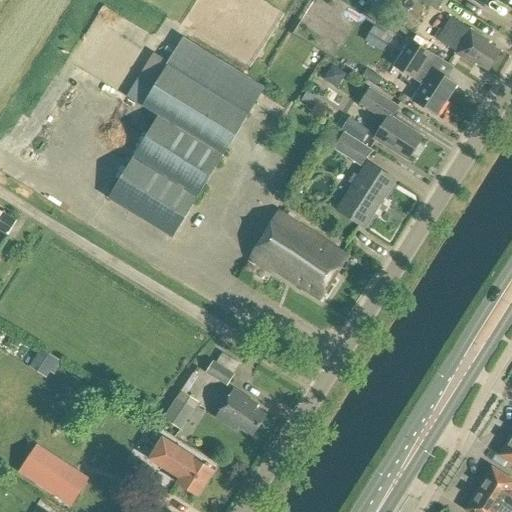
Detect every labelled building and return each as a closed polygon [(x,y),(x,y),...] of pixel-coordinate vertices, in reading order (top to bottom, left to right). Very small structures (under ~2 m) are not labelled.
[(313,46),(341,4),(334,0),(314,0),(292,33),(313,46)] [(417,0),(437,13),(445,0),(417,0)] [(488,72),(500,52),(488,45),(489,42),(451,18),(437,40),(457,52),(455,55),(474,66),(475,64),(488,72)] [(389,34),(383,43),(392,48),(397,40),(389,34)] [(172,240),(265,90),(183,40),(141,108),(158,118),(107,200),(172,240)] [(421,49),(410,42),(394,67),(422,85),(412,101),(436,117),(456,86),(448,80),(454,70),(421,49)] [(367,71),(363,79),(374,86),(378,86),(381,82),(379,78),(367,71)] [(407,161),(422,138),(392,118),(398,108),(369,89),(359,105),(385,121),(373,140),(407,161)] [(307,93),(301,102),(313,109),(318,100),(307,93)] [(361,144),(369,134),(348,120),(341,131),(361,144)] [(362,168),(372,152),(343,134),(333,150),(362,168)] [(364,228),(394,182),(367,164),(337,211),(364,228)] [(321,300),(348,257),(279,212),(250,259),(272,272),(274,269),(321,300)] [(0,232),(7,237),(16,223),(2,214),(0,217),(0,232)] [(227,388),(235,376),(213,362),(205,374),(227,388)] [(253,436),(266,415),(256,409),(259,405),(233,389),(215,417),(237,431),(239,426),(253,436)] [(181,430),(198,403),(181,392),(164,419),(181,430)] [(511,434),(498,456),(511,464),(511,434)] [(193,459),(177,449),(162,440),(150,460),(180,479),(177,484),(197,497),(213,472),(193,459)] [(37,447),(19,474),(71,507),(88,480),(37,447)] [(506,506),(511,510),(511,480),(491,468),(478,489),(506,506)] [(95,480),(82,502),(98,511),(112,490),(95,480)] [(511,511),(511,510),(506,506),(478,489),(465,510),(468,511),(511,511)]
